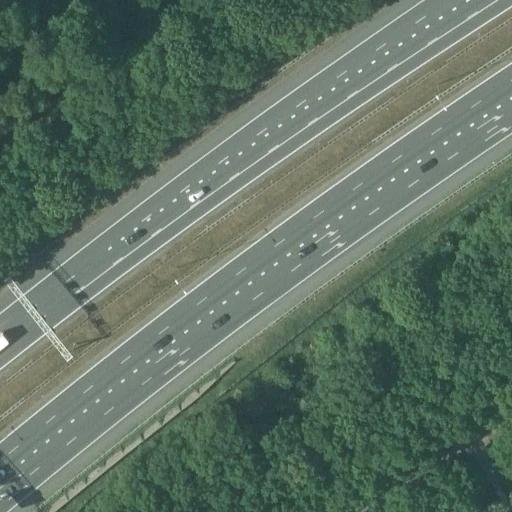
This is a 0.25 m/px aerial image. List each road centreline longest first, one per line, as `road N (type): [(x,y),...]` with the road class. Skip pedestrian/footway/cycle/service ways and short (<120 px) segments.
road 1 (motorway): [(0,468),(277,252),(511,89)]
road 2 (motorway): [(469,0),(0,343)]
road 3 (unclassified): [(341,511),(511,406)]
